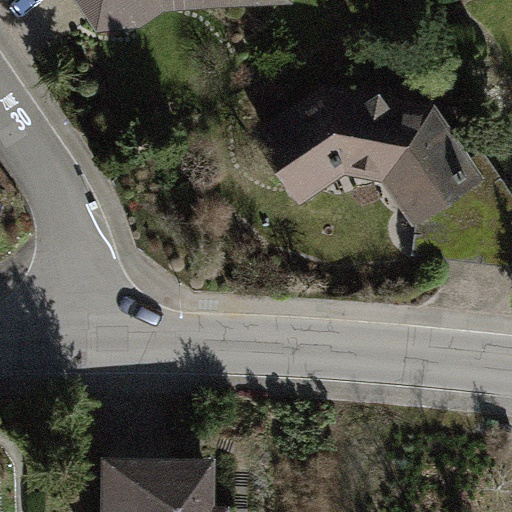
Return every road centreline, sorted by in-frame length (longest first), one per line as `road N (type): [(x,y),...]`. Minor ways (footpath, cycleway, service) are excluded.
road 1 (residential): [(511,359),(199,335),(79,335)]
road 2 (residential): [(79,335),(74,230),(59,191),(0,103)]
